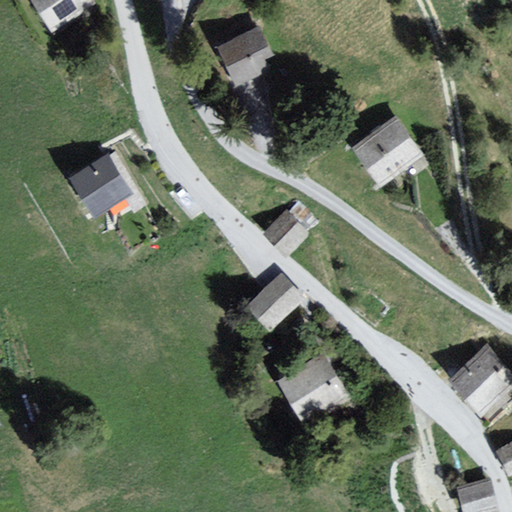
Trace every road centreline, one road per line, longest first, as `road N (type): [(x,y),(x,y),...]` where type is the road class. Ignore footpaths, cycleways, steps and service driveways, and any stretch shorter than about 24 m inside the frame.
road 1 (residential): [(119,0),(137,93),(158,148),(209,205),(456,421),(489,467),(502,511)]
road 2 (residential): [(165,2),(165,38),(188,92),(233,152),(511,329)]
road 3 (track): [(422,0),(441,42),(473,244),(511,322)]
